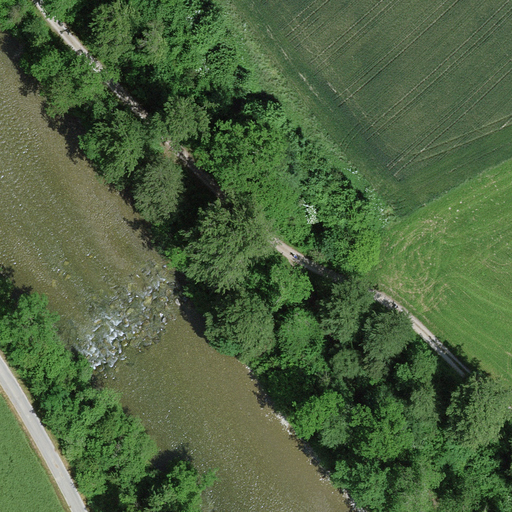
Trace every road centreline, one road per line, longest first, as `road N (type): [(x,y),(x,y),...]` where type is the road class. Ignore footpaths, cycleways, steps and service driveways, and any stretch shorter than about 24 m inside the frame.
road 1 (track): [(511,413),(384,301),(273,249),(105,85),(37,0)]
road 2 (unclassified): [(0,371),(79,511)]
